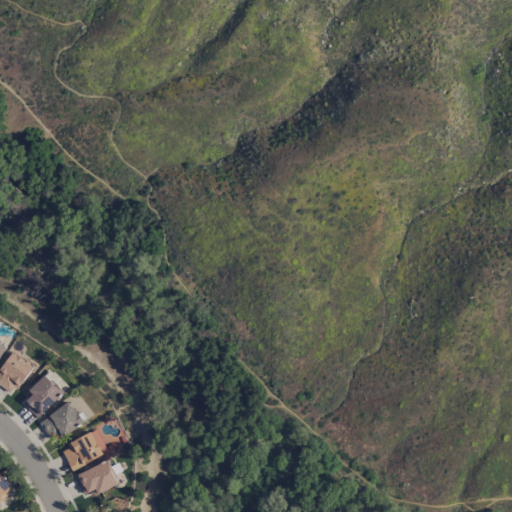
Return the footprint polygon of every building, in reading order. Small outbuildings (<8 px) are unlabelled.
[(0,386),(10,394),(32,367),(13,351),(0,366),(0,386)] [(27,390),(31,395),(22,403),(36,418),(63,394),(45,374),(27,390)] [(82,420),(67,401),(38,423),(48,436),(55,431),(60,438),(82,420)] [(60,448),(70,470),(107,452),(96,430),(60,448)] [(76,474),(84,493),(91,490),(93,494),(117,484),(108,461),(76,474)] [(0,500),(12,489),(0,477),(0,500)]
